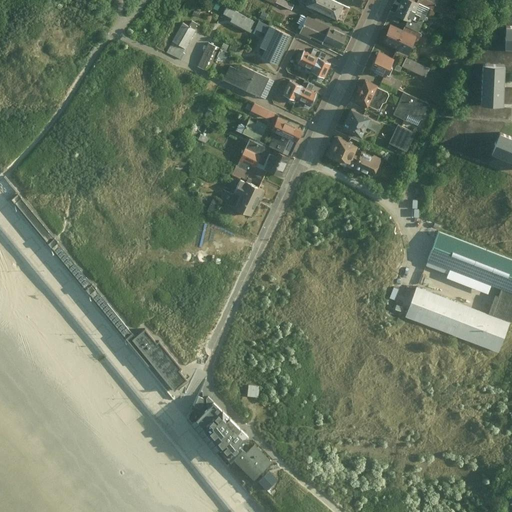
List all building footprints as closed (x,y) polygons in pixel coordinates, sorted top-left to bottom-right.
[(290,0),(266,0),(281,5),(279,10),(290,14),(295,2),(290,0)] [(343,22),(350,7),(333,0),(302,0),(301,3),(343,22)] [(344,0),(362,8),(366,0),(344,0)] [(406,0),(401,0),(395,14),(391,12),(388,18),(396,22),(398,17),(407,21),(404,27),(419,33),(429,10),(416,4),(406,0)] [(418,0),(416,4),(429,10),(434,13),(439,0),(418,0)] [(254,33),(259,23),(228,7),(223,17),(254,33)] [(342,51),(349,36),(331,28),(302,15),(299,22),(306,25),(303,33),(324,43),(327,44),(342,51)] [(197,31),(183,24),(170,52),(183,59),(197,31)] [(413,41),(415,39),(402,32),(390,27),(386,34),(383,32),(379,41),(382,43),(407,55),(413,41)] [(419,33),(404,27),(402,32),(415,39),(413,41),(416,41),(420,41),(422,39),(422,35),(419,33)] [(268,51),(265,58),(280,65),(293,38),(276,30),(271,28),(267,38),(262,48),(268,51)] [(210,71),(220,48),(209,43),(199,66),(210,71)] [(395,57),(380,50),(376,58),(372,67),(387,74),(395,57)] [(300,63),(313,70),(319,57),(308,52),(306,51),(300,63)] [(319,57),(313,70),(326,76),(332,63),(329,61),(319,57)] [(407,57),(403,67),(427,77),(431,67),(407,57)] [(505,64),(483,64),(482,104),(504,105),(505,83),(505,64)] [(265,89),(271,77),(243,65),(241,70),(232,65),(225,80),(262,97),(265,89)] [(373,84),(362,80),(359,87),(357,87),(356,86),(352,94),(356,96),(353,104),(363,108),(365,105),(373,109),(376,108),(378,103),(382,102),(385,95),(384,92),(372,87),(373,84)] [(286,94),(299,100),(306,87),(294,82),(292,81),(286,94)] [(309,81),(306,87),(312,90),(315,84),(309,81)] [(306,87),(299,100),(312,106),(319,94),(315,92),(312,90),(306,87)] [(429,105),(406,96),(397,118),(408,123),(411,116),(422,121),(429,105)] [(376,133),(380,125),(368,120),(348,111),(339,131),(359,141),(365,128),(376,133)] [(300,132),(273,120),(268,130),(273,132),(266,147),(287,156),(289,151),(294,151),(295,149),(297,145),(296,142),(298,138),(300,138),(302,135),(300,132)] [(260,142),(267,126),(255,121),(254,124),(247,121),(245,125),(248,126),(246,129),(238,125),(235,132),(260,142)] [(416,135),(400,127),(391,145),(408,153),(416,135)] [(511,137),(502,133),(494,152),(511,159),(511,137)] [(331,145),(326,155),(349,166),(351,162),(377,174),(383,160),(375,156),(373,159),(370,157),(369,160),(355,153),(358,146),(335,136),(331,145)] [(253,168),(262,147),(248,140),(236,167),(243,170),(250,173),(253,168)] [(283,169),(288,160),(273,153),(271,158),(266,156),(263,163),(267,165),(264,172),(279,179),(283,169)] [(239,178),(243,170),(236,167),(232,175),(239,178)] [(262,171),(253,168),(250,173),(259,177),(262,171)] [(256,200),(259,201),(262,194),(259,193),(260,190),(238,181),(228,206),(250,215),(255,203),(256,200)] [(19,193),(13,198),(14,199),(51,244),(89,291),(129,339),(131,341),(137,336),(135,334),(96,285),(58,239),(21,194),(19,193)] [(215,196),(209,208),(215,211),(221,199),(215,196)] [(486,315),(416,288),(406,317),(499,352),(511,317),(511,259),(439,232),(424,270),(493,297),(486,315)] [(154,362),(176,389),(189,379),(181,369),(183,367),(161,340),(158,342),(157,341),(146,328),(137,336),(131,341),(150,365),(154,362)] [(261,396),(262,385),(251,384),(250,395),(261,396)] [(200,395),(195,405),(202,408),(209,399),(200,395)] [(193,419),(196,426),(228,462),(232,458),(242,448),(252,439),(219,403),(211,396),(209,399),(202,408),(200,410),(193,419)] [(273,461),(255,444),(245,452),(242,448),(232,458),(233,461),(253,481),(273,461)] [(279,478),(274,472),(268,477),(266,474),(261,478),(269,487),(279,478)]
